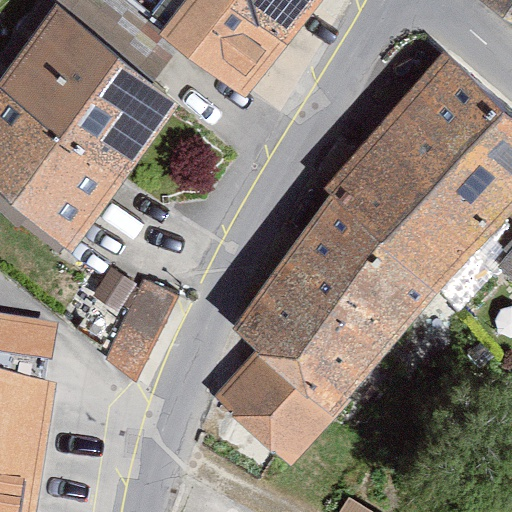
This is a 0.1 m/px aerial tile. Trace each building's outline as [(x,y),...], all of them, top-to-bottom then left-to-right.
[(306,0),(164,0),(149,19),(235,88),(306,0)] [(511,0),(497,0),(511,10),(511,0)] [(49,1),(0,68),(0,182),(60,238),(174,99),(49,1)] [(323,188),(229,320),(253,349),(216,389),(289,458),(334,407),(427,279),(511,191),(511,114),(440,51),(323,188)] [(511,241),(498,257),(511,268),(511,241)] [(113,259),(78,333),(144,365),(180,291),(113,259)] [(0,511),(28,511),(59,334),(0,324),(0,511)] [(382,511),(349,492),(336,511),(382,511)]
